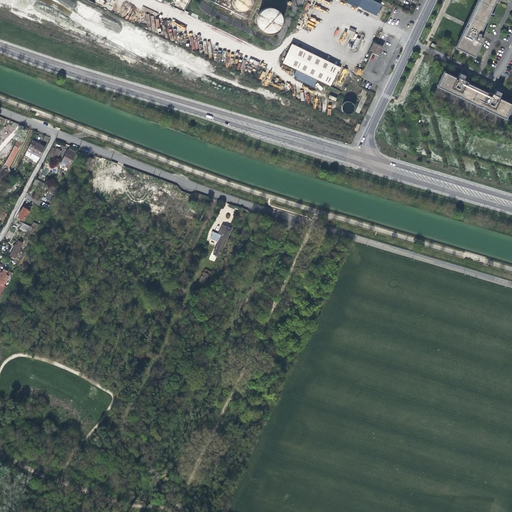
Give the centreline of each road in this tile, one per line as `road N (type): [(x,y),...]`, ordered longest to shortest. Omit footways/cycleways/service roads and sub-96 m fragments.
road 1 (residential): [(54,132),(221,195),(511,282)]
road 2 (tertiary): [(0,47),(353,156)]
road 3 (residential): [(353,156),(431,0)]
road 4 (tertiary): [(353,156),(511,204)]
